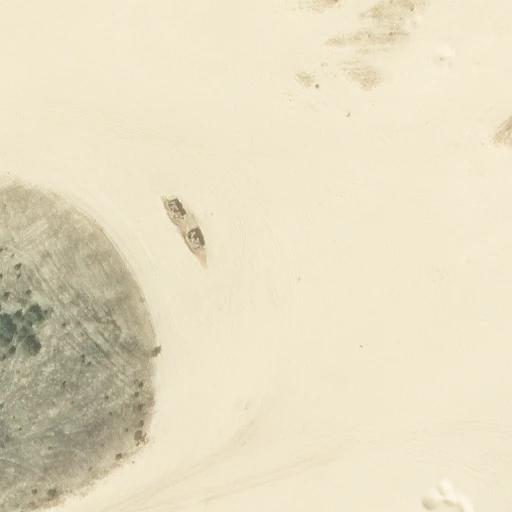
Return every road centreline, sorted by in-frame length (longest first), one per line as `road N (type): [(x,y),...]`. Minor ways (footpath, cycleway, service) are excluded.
road 1 (track): [(511,304),(124,511)]
road 2 (track): [(511,381),(328,402)]
